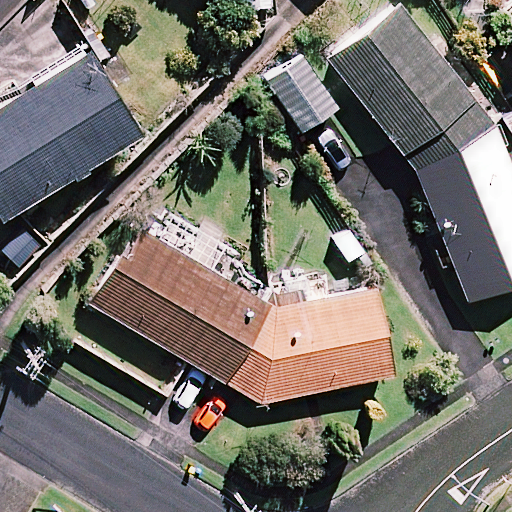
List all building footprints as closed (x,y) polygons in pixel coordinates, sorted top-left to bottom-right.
[(411,168),(491,121),(395,1),(325,56),(411,168)] [(0,214),(136,131),(83,46),(0,97),(0,214)] [(336,106),(301,55),(264,80),(299,131),(336,106)] [(511,279),(511,173),(491,121),(411,168),(462,298),(511,279)] [(267,304),(139,229),(124,256),(116,251),(87,301),(222,380),(267,304)] [(222,380),(257,401),(390,374),(371,283),(267,304),(222,380)]
